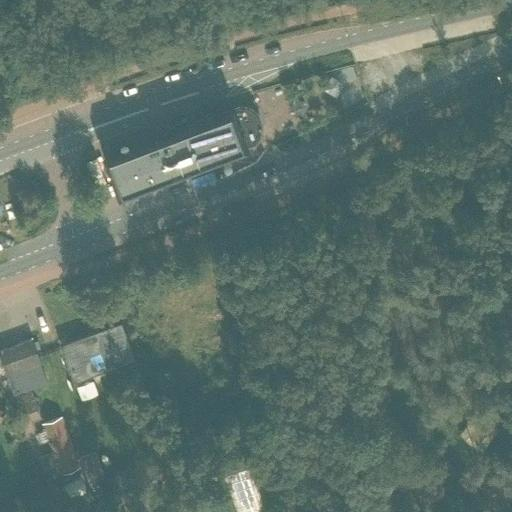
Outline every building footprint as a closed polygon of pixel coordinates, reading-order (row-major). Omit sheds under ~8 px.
[(233,107),(231,108),(231,107),(230,105),(102,154),(118,196),(246,147),(245,146),(253,143),(254,142),(256,140),(257,139),(258,137),(259,135),(260,133),(260,131),(260,129),(260,127),(260,125),(260,123),(260,121),(259,119),(258,117),(257,115),(256,114),(254,112),(253,111),(251,110),(249,108),(247,108),(245,107),(243,106),(241,106),(239,106),(237,106),(235,107),(233,107)] [(103,176),(96,158),(84,162),(91,181),(103,176)] [(110,196),(105,181),(93,186),(98,201),(110,196)] [(61,346),(74,380),(92,373),(133,358),(127,342),(120,323),(61,346)] [(46,382),(37,356),(31,339),(0,349),(0,357),(1,359),(10,387),(12,387),(21,407),(23,412),(37,407),(34,398),(30,388),(46,382)] [(78,466),(60,417),(43,423),(54,455),(43,460),(49,476),(78,466)] [(248,470),(230,475),(238,506),(256,501),(248,470)] [(403,491),(404,492),(414,509),(445,492),(435,473),(403,491)] [(70,496),(84,490),(79,477),(64,483),(70,496)]
